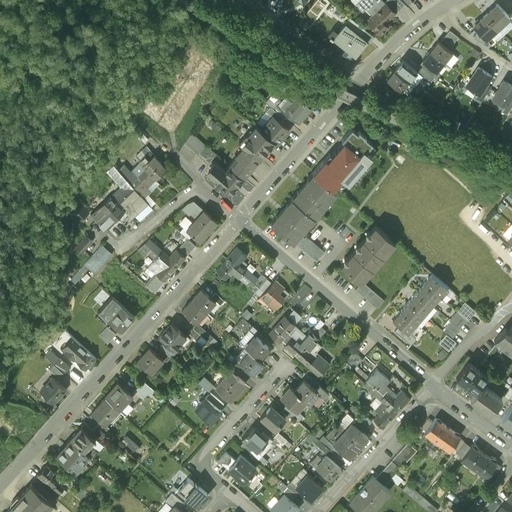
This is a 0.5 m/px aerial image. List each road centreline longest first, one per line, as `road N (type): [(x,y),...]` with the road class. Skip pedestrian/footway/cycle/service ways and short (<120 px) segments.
road 1 (residential): [(0,491),(241,218)]
road 2 (residential): [(241,218),(429,384)]
road 3 (residential): [(241,218),(359,76)]
road 4 (residential): [(319,511),(429,384)]
road 5 (residential): [(230,492),(210,474),(208,452),(285,366)]
road 6 (unclassified): [(511,258),(480,229),(476,197),(440,162),(404,146)]
road 7 (residential): [(239,0),(359,76)]
road 8 (residential): [(359,76),(456,0)]
